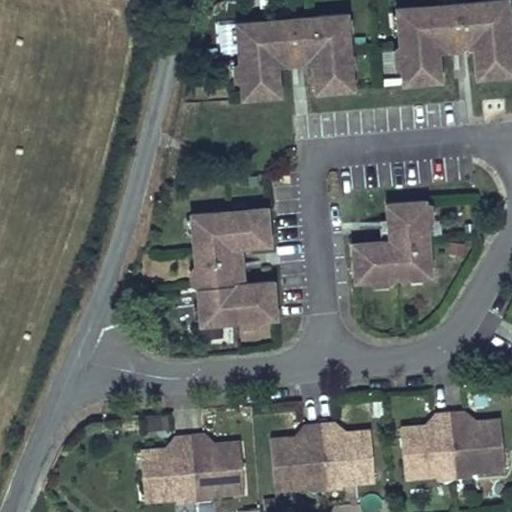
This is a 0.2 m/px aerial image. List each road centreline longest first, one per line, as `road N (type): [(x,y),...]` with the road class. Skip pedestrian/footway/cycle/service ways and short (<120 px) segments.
road 1 (residential): [(511,144),(312,152),(326,357)]
road 2 (unclassified): [(72,358),(124,241),(182,0)]
road 3 (residential): [(72,358),(170,377),(326,357)]
road 4 (residential): [(326,357),(443,352),(511,231)]
road 5 (unclassified): [(8,511),(72,358)]
